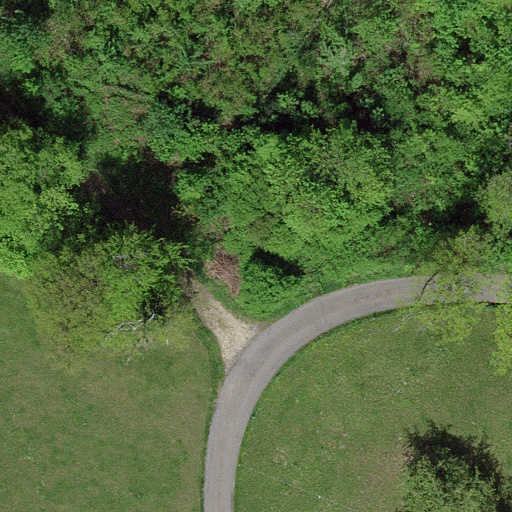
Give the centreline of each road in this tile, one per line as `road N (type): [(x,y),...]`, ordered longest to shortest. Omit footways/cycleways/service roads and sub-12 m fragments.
road 1 (residential): [(220,511),(236,412),(262,367),(343,308),(439,279),(511,275)]
road 2 (track): [(262,367),(182,278),(92,204),(0,104)]
